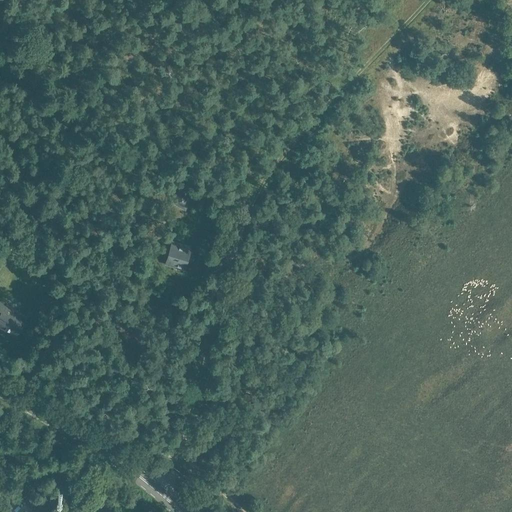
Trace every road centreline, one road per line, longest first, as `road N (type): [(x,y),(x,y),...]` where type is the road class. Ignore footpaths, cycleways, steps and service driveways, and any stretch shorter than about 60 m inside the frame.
road 1 (track): [(429,0),(285,151),(254,197),(180,455)]
road 2 (primary): [(180,511),(130,470),(0,389)]
